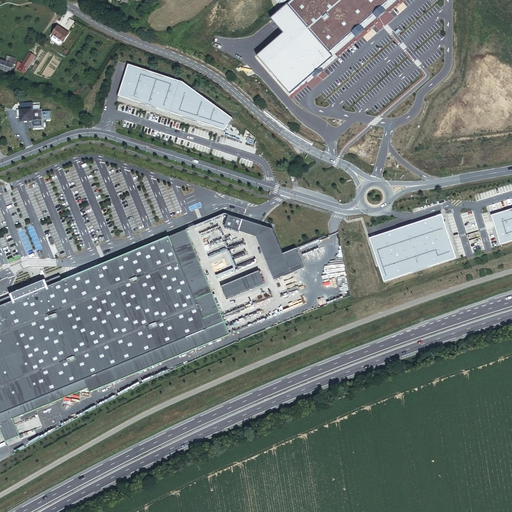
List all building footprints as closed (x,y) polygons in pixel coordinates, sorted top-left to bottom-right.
[(391,0),(295,0),(272,21),(285,36),(261,59),(291,91),(391,0)] [(68,33),(57,26),(51,34),(52,35),(61,41),(62,42),(68,33)] [(61,41),(52,35),(50,37),(51,39),(58,44),(59,43),(61,41)] [(29,52),(23,63),(29,67),(34,59),(36,61),(38,58),(29,52)] [(7,56),(5,62),(13,65),(16,59),(7,56)] [(0,60),(0,69),(11,73),(13,65),(5,62),(0,60)] [(24,76),(29,67),(23,63),(18,60),(14,69),(24,76)] [(182,85),(129,67),(119,99),(224,131),(232,121),(182,85)] [(40,109),(40,106),(39,105),(34,105),(33,107),(33,110),(21,111),(21,122),(33,121),(42,120),(43,120),(43,118),(51,117),(50,111),(43,112),(42,109),(40,109)] [(511,210),(492,217),(501,247),(511,243),(511,210)] [(274,230),(230,215),(226,227),(257,237),(274,280),(304,268),(296,249),(284,254),(274,230)] [(456,260),(442,216),(370,240),(384,283),(456,260)] [(228,335),(186,229),(32,290),(0,303),(0,432),(4,442),(21,436),(13,417),(89,387),(90,390),(228,335)] [(212,261),(215,271),(220,269),(218,265),(222,263),(221,257),(218,258),(218,259),(212,261)] [(260,271),(222,286),(227,299),(265,284),(260,271)]
